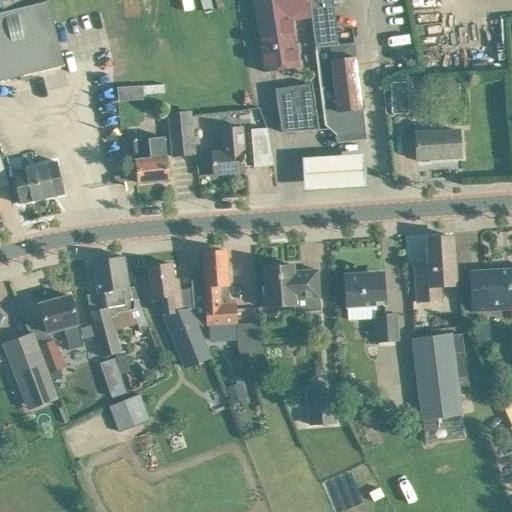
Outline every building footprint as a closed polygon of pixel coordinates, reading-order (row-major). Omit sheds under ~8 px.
[(0,0),(0,78),(62,64),(45,0),(0,0)] [(311,18),(308,0),(253,0),(261,51),(264,71),(287,67),(280,23),(291,21),(311,18)] [(308,0),(311,18),(324,123),(335,135),(336,143),(366,140),(355,42),(338,44),(332,0),(308,0)] [(457,77),(426,79),(426,98),(458,97),(457,77)] [(406,81),(390,82),(392,114),(408,113),(406,81)] [(163,84),(142,86),(143,95),(164,93),(163,84)] [(311,84),(297,86),(275,89),(281,130),(318,129),(311,84)] [(168,115),(172,157),(195,154),(191,113),(168,115)] [(223,152),(211,153),(213,175),(245,172),(242,127),(221,128),(223,152)] [(267,127),(251,129),(254,167),(272,165),(268,140),(267,127)] [(460,158),(458,131),(415,133),(417,160),(418,160),(418,159),(459,157),(459,158),(460,158)] [(135,161),(137,183),(169,179),(167,157),(164,137),(136,140),(136,139),(133,139),(135,161)] [(317,151),(318,183),(379,181),(378,149),(317,151)] [(0,187),(9,185),(0,156),(0,187)] [(63,194),(56,162),(13,171),(20,204),(63,194)] [(415,265),(416,285),(417,301),(440,300),(440,286),(456,285),(453,237),(426,238),(428,264),(415,265)] [(228,305),(226,286),(229,285),(227,251),(203,252),(204,273),(191,274),(193,314),(206,313),(206,325),(236,323),(235,305),(228,305)] [(93,261),(98,293),(101,293),(104,308),(90,310),(102,356),(119,351),(110,317),(115,315),(116,313),(129,310),(128,303),(128,300),(138,299),(134,287),(128,288),(123,256),(93,261)] [(172,264),(146,267),(149,287),(151,299),(166,297),(169,314),(171,314),(174,325),(169,326),(186,366),(209,357),(189,310),(182,312),(179,290),(178,280),(174,280),(172,264)] [(265,287),(262,287),(263,307),(295,305),(295,299),(319,298),(317,270),(293,271),(293,265),(264,267),(265,287)] [(471,312),(493,310),(511,309),(511,305),(511,269),(469,272),(471,312)] [(386,315),(383,276),(383,272),(344,275),(345,295),(346,306),(347,306),(348,321),(374,319),(375,342),(398,340),(396,314),(386,315)] [(43,318),(27,324),(31,335),(47,373),(49,372),(52,381),(62,377),(59,368),(63,367),(54,341),(51,332),(63,329),(69,350),(84,346),(75,315),(70,296),(39,304),(43,318)] [(143,320),(137,323),(141,331),(147,328),(143,320)] [(485,323),(472,331),(485,351),(497,343),(485,323)] [(450,334),(410,339),(420,420),(460,415),(457,387),(457,384),(467,383),(461,335),(450,336),(450,334)] [(31,335),(4,345),(11,364),(20,386),(28,408),(56,398),(48,375),(47,373),(31,335)] [(155,360),(151,367),(153,372),(162,368),(163,368),(160,358),(155,360)] [(121,380),(108,384),(112,397),(126,393),(121,380)] [(506,380),(496,386),(500,393),(510,386),(506,380)] [(240,383),(226,388),(231,403),(245,398),(240,383)] [(307,391),(309,425),(336,424),(334,389),(307,391)] [(0,449),(3,457),(14,452),(5,430),(0,432),(0,449)] [(379,487),(368,493),(373,502),(383,496),(379,487)]
